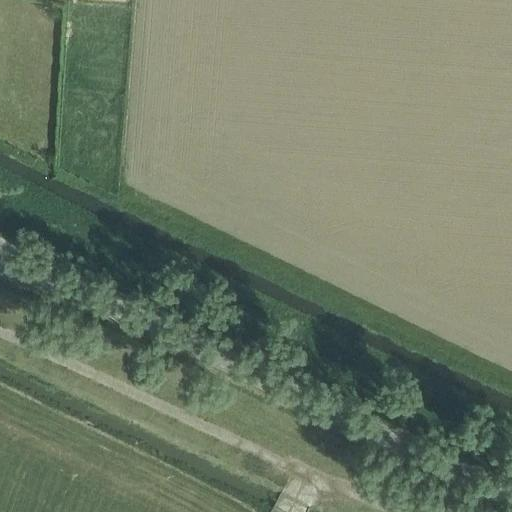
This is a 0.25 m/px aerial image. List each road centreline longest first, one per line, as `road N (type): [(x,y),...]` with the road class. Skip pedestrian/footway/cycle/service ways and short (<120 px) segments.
road 1 (tertiary): [(511,500),(10,263)]
road 2 (track): [(384,511),(0,328)]
